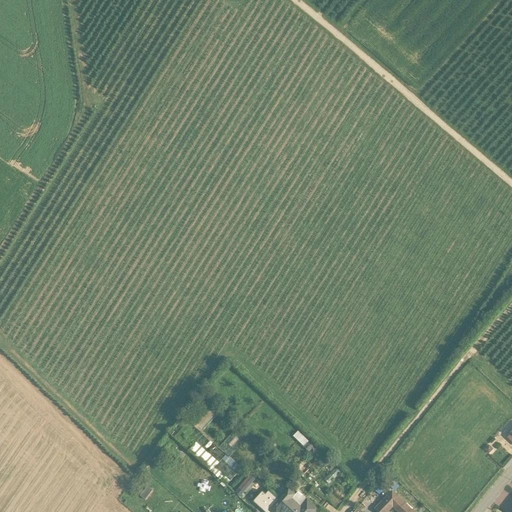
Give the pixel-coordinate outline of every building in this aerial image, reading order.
[(189,424),(191,427),(190,427),(198,434),(215,416),(207,409),(194,423),(192,421),(189,424)] [(235,432),(219,450),(216,448),(209,456),(196,444),(188,452),(226,486),(235,477),(236,478),(242,471),(238,467),(241,464),(232,456),(243,443),(244,439),(235,432)] [(308,443),(298,434),(294,439),(304,448),(308,443)] [(289,490),(279,501),(290,511),(317,511),(318,511),(307,501),(298,493),(295,496),(289,490)] [(411,511),(391,493),(375,511),(411,511)] [(290,511),(279,501),(268,511),(290,511)]
